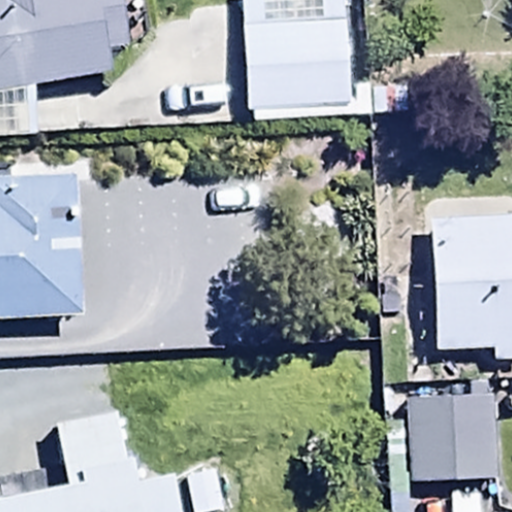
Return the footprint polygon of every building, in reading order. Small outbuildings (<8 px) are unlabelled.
[(0,0),(0,106),(108,90),(104,67),(128,63),(117,0),(0,0)] [(343,0),(236,0),(244,136),(371,129),(369,98),(349,99),(343,0)] [(0,334),(81,332),(77,191),(0,193),(0,334)] [(511,225),(428,229),(432,364),(490,362),(491,374),(511,373),(511,225)] [(489,408),(404,413),(409,497),(494,492),(489,408)] [(21,511),(176,511),(173,494),(149,499),(144,473),(122,478),(113,431),(52,442),(63,504),(21,511)] [(228,511),(220,479),(181,489),(186,511),(228,511)]
